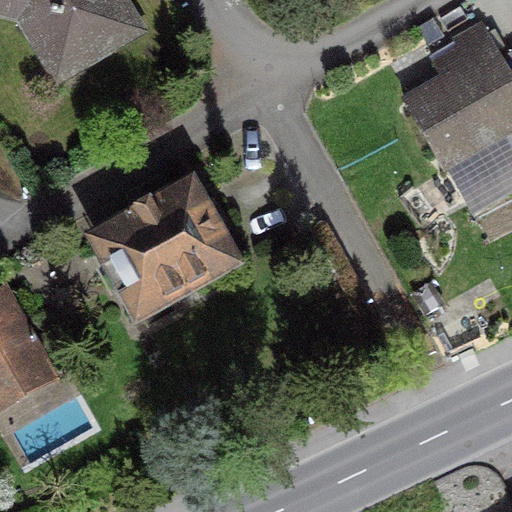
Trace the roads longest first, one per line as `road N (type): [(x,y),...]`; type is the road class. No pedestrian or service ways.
road 1 (residential): [(266,88),(460,426)]
road 2 (residential): [(10,232),(266,88)]
road 3 (primary): [(460,426),(277,511)]
road 4 (residential): [(266,88),(420,0)]
